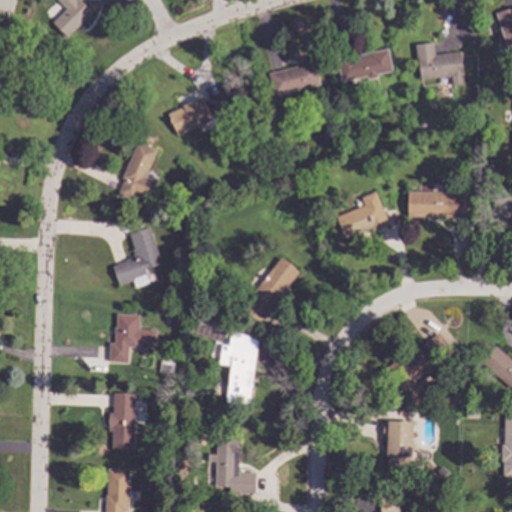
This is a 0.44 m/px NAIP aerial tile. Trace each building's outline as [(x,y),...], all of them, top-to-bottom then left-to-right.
[(80,0),(93,13),(67,38),(52,23),(75,0),(80,0)] [(511,63),(496,14),(511,7),(511,63)] [(435,55),(460,52),(463,75),(420,80),(415,45),(434,43),(435,55)] [(28,48),(24,58),(15,54),(19,45),(28,48)] [(392,72),(377,75),(378,78),(368,80),(367,77),(342,82),(337,59),(388,50),(392,72)] [(320,85),(274,96),(269,74),(315,63),(320,85)] [(227,110),(211,117),(212,120),(178,136),(167,114),(202,97),(204,101),(220,94),(227,110)] [(157,151),(134,202),(118,194),(124,180),(122,179),(138,142),(157,151)] [(389,225),(372,232),(371,229),(345,239),(336,217),(365,206),(361,198),(376,192),(389,225)] [(466,218),(408,217),(408,192),(466,193),(466,218)] [(511,219),(498,222),(494,200),(511,196),(511,219)] [(161,264),(144,270),(149,284),(135,288),(132,281),(119,286),(112,267),(126,262),(126,261),(135,258),(133,250),(134,249),(129,235),(149,228),(161,264)] [(299,272),(287,288),(289,289),(275,307),(272,306),(259,323),(244,311),(258,293),(255,291),(280,258),(299,272)] [(230,324),(228,330),(258,341),(249,406),(225,402),(231,366),(219,364),(219,363),(218,362),(218,360),(210,357),(216,341),(190,331),(198,311),(230,324)] [(140,316),(139,330),(157,331),(156,344),(139,343),(138,348),(128,348),(128,363),(109,362),(110,343),(114,343),(115,328),(116,328),(117,315),(140,316)] [(453,352),(434,367),(436,370),(413,388),(411,385),(401,393),(384,370),(417,345),(424,354),(427,351),(423,345),(438,333),(453,352)] [(511,389),(481,363),(496,346),(511,360),(511,389)] [(195,390),(194,397),(184,396),(185,389),(195,390)] [(135,394),(134,450),(112,449),(112,432),(108,431),(109,413),(113,414),(114,394),(135,394)] [(402,421),(402,422),(414,422),(412,457),(410,457),(410,460),(418,460),(417,474),(387,472),(388,441),(383,441),(383,420),(402,421)] [(511,424),(511,476),(502,476),(503,461),(501,461),(501,445),(503,445),(504,424),(511,424)] [(239,435),(238,473),(256,473),(255,494),(229,493),(230,488),(216,487),(216,483),(205,483),(206,467),(216,468),(217,435),(239,435)] [(447,473),(442,478),(436,472),(441,467),(447,473)] [(130,470),(129,511),(105,511),(106,495),(107,495),(108,469),(130,470)] [(400,498),(399,511),(380,511),(381,497),(400,498)]
